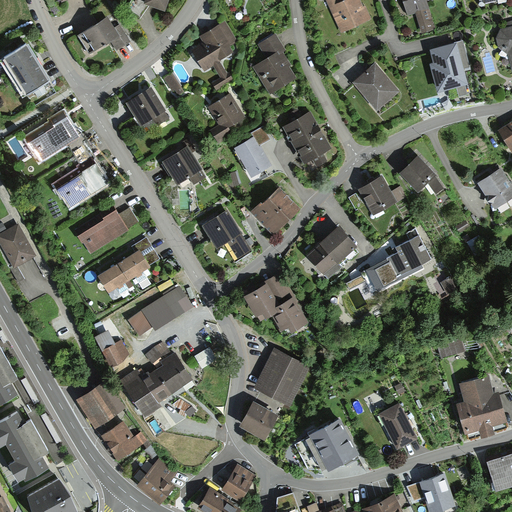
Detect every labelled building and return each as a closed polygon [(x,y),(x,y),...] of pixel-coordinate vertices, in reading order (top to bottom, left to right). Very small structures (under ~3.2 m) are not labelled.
[(146,0),(144,5),(165,13),(169,0),(146,0)] [(325,0),(342,34),(372,19),(365,7),(364,7),(360,0),(325,0)] [(401,0),(408,17),(415,14),(422,34),(436,29),(426,0),(401,0)] [(108,18),(78,37),(91,56),(111,43),(117,52),(132,42),(120,25),(114,28),(108,18)] [(203,44),(192,51),(205,71),(213,66),(220,78),(213,82),(217,90),(232,80),(220,61),(233,53),(229,47),(238,40),(226,21),(199,38),(203,44)] [(511,22),(507,24),(509,29),(501,31),(497,39),(499,49),(508,55),(511,71),(511,22)] [(253,68),(270,95),(296,79),(289,67),(291,66),(283,53),(287,51),(276,34),(259,45),(268,58),(253,68)] [(39,61),(26,40),(2,55),(25,93),(50,78),(39,61)] [(430,66),(437,95),(468,87),(457,45),(445,48),(430,52),(433,65),(430,66)] [(375,66),(354,84),(377,111),(399,93),(382,74),(375,66)] [(172,73),(164,79),(172,92),(175,90),(179,96),(184,92),(172,73)] [(157,126),(169,119),(165,113),(166,112),(152,88),(143,94),(125,104),(140,128),(154,120),(157,126)] [(229,129),(245,120),(230,94),(208,107),(219,125),(209,131),(216,143),(232,134),(229,129)] [(52,120),(26,136),(33,147),(34,146),(42,158),(68,142),(81,135),(80,133),(64,108),(50,117),(52,120)] [(333,150),(313,114),(301,120),(295,110),(285,116),(291,125),(284,129),(305,167),(314,162),(317,168),(328,162),(324,155),(333,150)] [(511,118),(499,127),(511,147),(511,118)] [(272,168),(260,147),(271,140),(263,127),(251,134),(254,138),(233,150),(251,180),(272,168)] [(68,142),(81,163),(92,156),(95,154),(82,132),(80,133),(81,135),(68,142)] [(202,172),(203,171),(189,148),(177,156),(162,165),(177,188),(190,180),(194,186),(206,178),(202,172)] [(81,166),(55,182),(62,194),(64,193),(71,204),(108,181),(92,156),(81,163),(80,164),(81,166)] [(418,158),(400,176),(418,194),(429,184),(436,195),(444,189),(436,176),(426,166),(418,158)] [(511,195),(511,182),(500,165),(477,180),(495,207),(511,195)] [(374,217),(397,202),(392,193),(382,177),(371,183),(359,191),(374,217)] [(273,235),(301,208),(281,187),(265,201),(264,200),(251,212),(273,235)] [(402,187),(392,193),(397,202),(407,197),(402,187)] [(356,194),(349,198),(356,210),(363,206),(356,194)] [(101,212),(75,229),(91,253),(140,220),(130,204),(120,210),(114,200),(99,210),(101,212)] [(242,233),(227,208),(202,223),(217,248),(227,242),(239,260),(252,252),(241,233),(242,233)] [(465,219),(456,224),(460,231),(470,226),(465,219)] [(319,237),(321,240),(342,265),(360,250),(355,244),(358,242),(340,220),(319,237)] [(0,240),(13,265),(10,266),(18,281),(25,277),(18,264),(36,253),(28,239),(19,221),(6,228),(3,221),(0,222),(0,240)] [(431,259),(418,233),(396,244),(400,251),(388,256),(398,276),(431,259)] [(135,249),(119,259),(129,276),(137,271),(138,273),(141,270),(140,269),(160,256),(146,235),(132,244),(135,249)] [(469,242),(476,254),(486,248),(478,236),(469,242)] [(328,276),(342,265),(321,240),(307,251),(328,276)] [(122,280),(129,276),(119,259),(98,272),(109,289),(118,283),(119,285),(124,282),(122,280)] [(286,334),(297,328),(296,326),(308,320),(296,297),(280,269),(266,277),(268,279),(262,283),(246,292),(260,318),(273,310),(286,334)] [(458,287),(451,274),(442,278),(450,292),(458,287)] [(181,285),(129,318),(140,336),(154,327),(156,330),(194,305),(181,285)] [(94,337),(109,368),(123,362),(129,355),(121,341),(116,343),(109,329),(94,337)] [(441,355),(465,348),(459,331),(436,339),(441,355)] [(0,399),(19,389),(12,376),(18,373),(0,340),(0,399)] [(147,354),(153,363),(162,356),(164,359),(172,353),(164,341),(147,354)] [(210,347),(195,356),(202,368),(217,359),(210,347)] [(311,367),(274,348),(254,388),(290,407),(311,367)] [(176,353),(162,363),(163,365),(143,378),(138,370),(122,381),(146,417),(162,406),(159,402),(182,387),(194,380),(176,353)] [(494,390),(489,373),(461,380),(465,398),(459,400),(466,427),(470,426),(471,432),(505,423),(503,417),(507,416),(499,388),(494,390)] [(26,376),(22,378),(34,401),(39,399),(26,376)] [(106,379),(77,398),(96,428),(125,409),(106,379)] [(400,400),(379,410),(396,446),(418,435),(400,400)] [(278,416),(253,402),(240,426),(265,440),(275,421),(278,416)] [(24,416),(18,405),(0,415),(0,441),(5,439),(15,455),(9,459),(18,477),(24,473),(25,476),(51,462),(44,450),(50,447),(31,412),(24,416)] [(46,412),(42,414),(56,441),(61,439),(46,412)] [(123,420),(101,434),(118,460),(146,442),(140,433),(134,437),(123,420)] [(339,420),(310,435),(310,437),(295,445),(308,469),(321,469),(322,471),(327,469),(328,472),(358,457),(351,443),(339,420)] [(511,449),(503,453),(487,457),(495,485),(511,479),(511,449)] [(158,458),(138,484),(161,501),(176,482),(166,475),(172,468),(158,458)] [(232,469),(221,486),(241,499),(257,474),(237,461),(232,469)] [(61,474),(27,493),(38,511),(67,511),(79,505),(61,474)] [(445,474),(420,482),(425,496),(430,511),(442,511),(456,508),(445,474)] [(425,496),(420,482),(407,487),(414,500),(425,496)] [(209,485),(197,505),(209,511),(237,511),(242,505),(209,485)] [(402,511),(394,493),(361,508),(363,511),(402,511)] [(0,510),(0,511),(12,511),(3,495),(1,496),(0,494),(0,510)] [(299,511),(293,494),(277,500),(276,511),(299,511)] [(317,503),(309,506),(310,511),(317,511),(320,511),(317,503)] [(363,511),(361,508),(350,511),(345,511),(342,503),(320,511),(363,511)]
